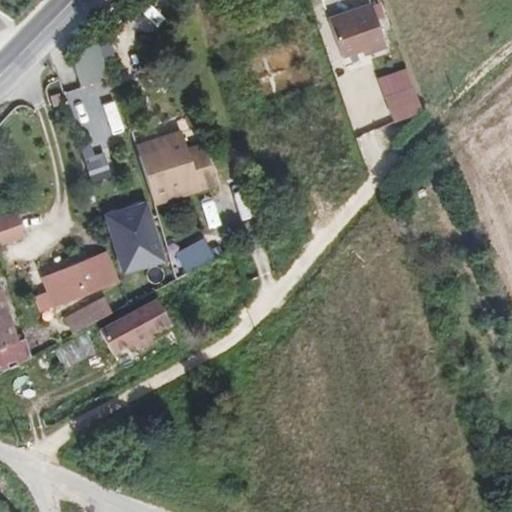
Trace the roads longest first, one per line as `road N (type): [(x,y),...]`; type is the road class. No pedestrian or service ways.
road 1 (track): [(23,458),(254,313),(402,140),(511,41)]
road 2 (unclassified): [(23,458),(145,511)]
